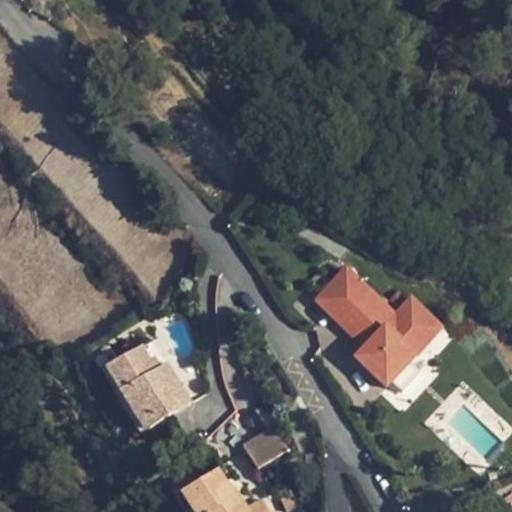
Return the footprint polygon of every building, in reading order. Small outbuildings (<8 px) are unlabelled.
[(332,337),(361,304),(335,282),(307,316),(332,337)] [(361,304),(332,337),(360,360),(388,326),(361,304)] [(388,326),(350,371),(384,399),(389,392),(406,371),(411,365),(403,359),(426,330),(402,310),(388,326)] [(159,374),(144,351),(104,377),(142,438),(193,408),(169,368),(159,374)] [(406,371),(389,392),(401,402),(418,381),(406,371)] [(268,432),(239,450),(255,476),(284,457),(268,432)] [(245,511),(220,474),(185,496),(195,511),(245,511)] [(291,488),(281,493),(289,511),(298,511),(302,511),(291,488)] [(188,511),(195,511),(185,496),(180,499),(188,511)]
